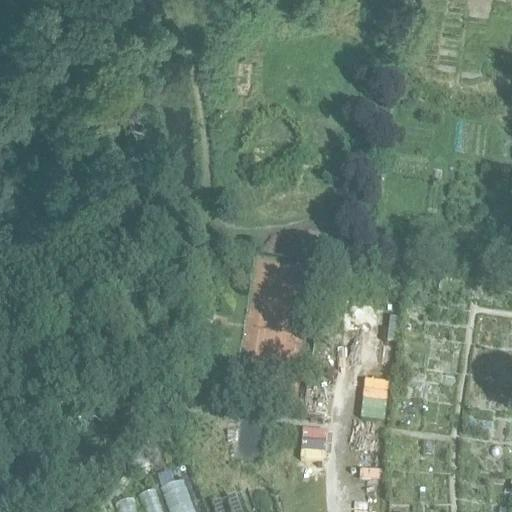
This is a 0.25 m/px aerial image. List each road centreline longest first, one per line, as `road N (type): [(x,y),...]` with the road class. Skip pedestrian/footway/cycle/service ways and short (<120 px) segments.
road 1 (track): [(80,376),(131,317),(133,248),(88,147),(84,103),(40,0)]
road 2 (track): [(80,376),(0,255)]
